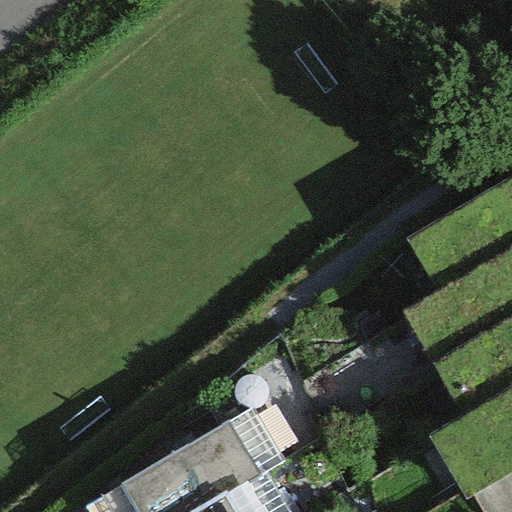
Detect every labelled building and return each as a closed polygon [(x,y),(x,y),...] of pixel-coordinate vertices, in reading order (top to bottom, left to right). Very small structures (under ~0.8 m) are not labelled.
[(443,301),(511,258),(511,192),(414,253),(443,301)] [(406,323),(437,374),(511,327),(511,258),(443,301),(406,323)] [(511,327),(437,374),(471,428),(511,403),(511,327)] [(511,403),(471,428),(436,450),(466,498),(511,470),(511,403)] [(213,511),(228,504),(258,487),(228,435),(98,510),(99,511),(213,511)]
